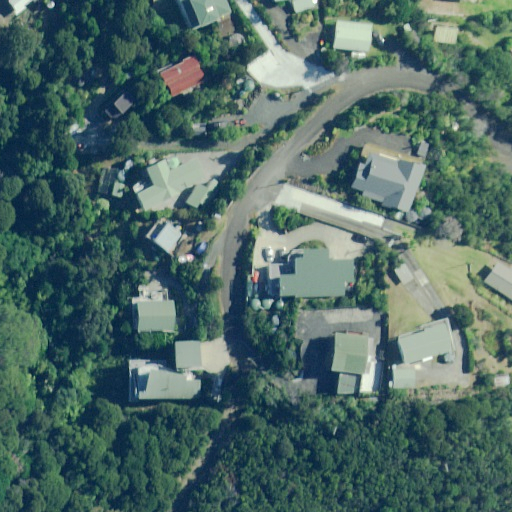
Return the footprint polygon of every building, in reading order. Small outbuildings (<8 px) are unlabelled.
[(27,0),(1,0),(11,13),(27,0)] [(229,12),(223,0),(180,0),(193,29),(229,12)] [(271,0),(272,1),(278,0),(291,0),(293,11),(313,8),(311,0),(271,0)] [(369,24),(334,21),(331,48),(367,51),(369,24)] [(453,29),(432,27),(430,43),(452,44),(453,29)] [(246,46),(240,32),(224,39),(231,53),(246,46)] [(203,82),(189,54),(155,72),(168,99),(203,82)] [(130,97),(116,87),(104,104),(118,114),(130,97)] [(232,125),(233,114),(217,113),(216,124),(232,125)] [(68,133),(71,140),(87,133),(84,126),(68,133)] [(429,143),(419,141),(416,156),(426,158),(429,143)] [(393,162),(370,154),(365,169),(352,165),(346,185),(360,189),(358,194),(381,202),(381,204),(405,212),(419,167),(394,159),(393,162)] [(166,172),(159,158),(141,166),(150,184),(132,193),(141,211),(177,193),(176,191),(202,178),(192,158),(166,172)] [(219,186),(209,180),(204,188),(196,183),(184,202),(194,208),(197,202),(206,207),(219,186)] [(124,185),(113,182),(109,195),(120,198),(124,185)] [(179,234),(161,220),(148,239),(166,252),(179,234)] [(323,260),(323,249),(299,249),(299,258),(287,258),(287,266),(266,266),(266,296),(341,295),(341,282),(350,282),(350,260),(323,260)] [(511,271),(495,261),(481,281),(511,300),(511,271)] [(164,300),(164,292),(142,292),(142,301),(128,301),(128,330),(169,330),(169,300),(164,300)] [(448,351),(440,325),(394,338),(402,364),(448,351)] [(370,336),(327,334),(325,371),(337,371),(336,392),(358,393),(359,374),(368,375),(370,336)] [(196,366),(195,340),(166,341),(167,367),(196,366)] [(412,389),(412,369),(391,370),(392,390),(412,389)] [(186,373),(140,374),(140,399),(196,398),(196,381),(186,381),(186,373)] [(506,384),(505,375),(492,376),(493,386),(506,384)]
